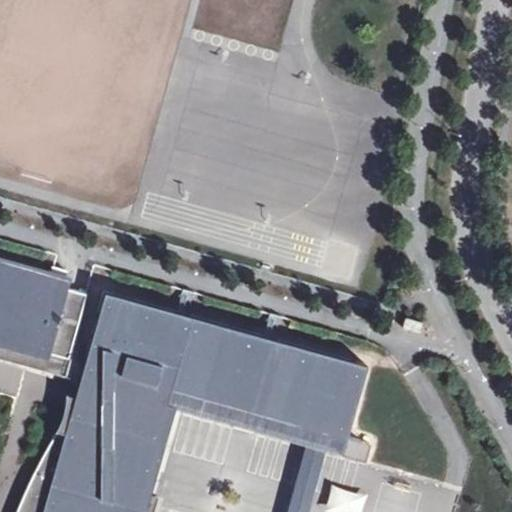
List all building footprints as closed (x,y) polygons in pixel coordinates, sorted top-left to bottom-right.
[(0,338),(70,359),(88,294),(69,289),(71,282),(0,261),(0,338)] [(176,317),(177,311),(106,290),(86,363),(92,365),(85,391),(73,407),(67,417),(60,426),(53,439),(38,465),(35,472),(19,506),(16,511),(153,511),(158,497),(141,493),(168,402),(172,386),(244,407),(248,392),(263,396),(259,411),(331,431),(335,416),(351,420),(365,372),(349,367),(351,360),(280,340),(278,347),(262,343),(264,335),(192,315),(190,321),(176,317)] [(192,315),(177,311),(176,317),(190,321),(192,315)] [(425,323),(407,318),(404,328),(422,333),(425,323)] [(280,340),(264,335),(262,343),(278,347),(280,340)] [(0,357),(65,376),(81,381),(86,363),(70,359),(0,338),(0,357)] [(365,372),(368,364),(351,360),(349,367),(365,372)] [(92,365),(86,363),(81,381),(73,407),(85,391),(92,365)] [(343,451),(346,436),(331,431),(259,411),(244,407),(172,386),(168,402),(307,441),(326,446),(343,451)] [(263,396),(248,392),(244,407),(259,411),(263,396)] [(351,420),(335,416),(331,431),(346,436),(351,420)] [(360,441),(346,436),(343,451),(342,454),(356,458),(360,441)] [(307,511),(326,446),(307,441),(286,511),(307,511)] [(370,444),(360,441),(356,458),(365,461),(370,444)] [(327,511),(361,511),(365,491),(329,485),(325,511),(327,511)]
